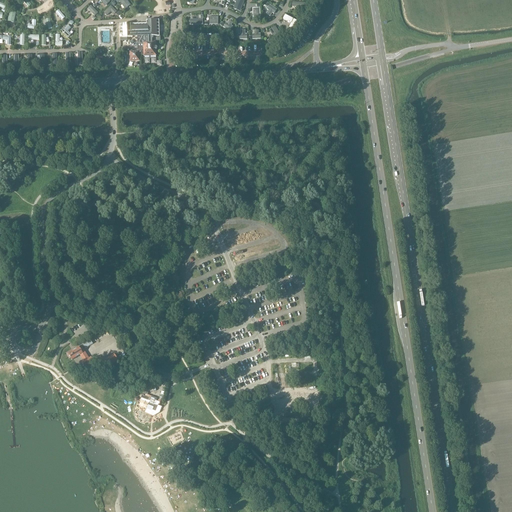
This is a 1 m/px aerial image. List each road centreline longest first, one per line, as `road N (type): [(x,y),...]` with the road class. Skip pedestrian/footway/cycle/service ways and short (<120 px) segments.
road 1 (primary): [(451,511),(382,59)]
road 2 (primary): [(363,62),(433,511)]
road 3 (unknown): [(184,262),(275,230),(279,239),(185,277)]
road 4 (unclassified): [(242,295),(208,215),(110,154)]
road 5 (unclassified): [(53,299),(74,315),(119,328),(164,375),(213,362)]
road 6 (unclassified): [(110,154),(44,208),(43,278),(53,299)]
road 7 (unclassified): [(169,79),(316,69)]
road 8 (unclassified): [(382,59),(423,46),(511,39)]
